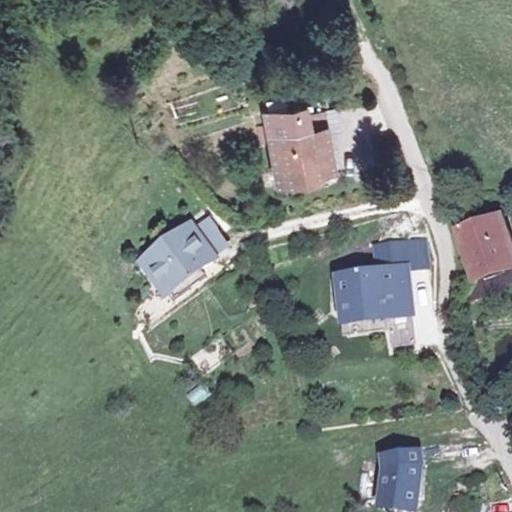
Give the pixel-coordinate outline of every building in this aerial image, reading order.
[(308,108),(273,113),(275,127),(264,129),(265,143),(277,142),(282,173),(333,166),(329,132),(337,129),(335,114),(311,117),(308,108)] [(468,214),(456,218),(459,229),(458,230),(459,233),(474,275),(511,261),(511,248),(502,216),(471,226),(468,214)] [(203,216),(187,226),(206,256),(222,246),(203,216)] [(187,226),(138,257),(158,287),(206,256),(187,226)] [(376,253),(379,271),(409,266),(432,262),(429,242),(376,253)] [(379,271),(345,278),(353,322),(412,311),(418,310),(409,266),(379,271)] [(355,334),(394,327),(397,345),(418,341),(414,323),(412,311),(353,322),(355,334)] [(419,452),(383,458),(386,472),(382,508),(417,511),(420,468),(419,452)]
